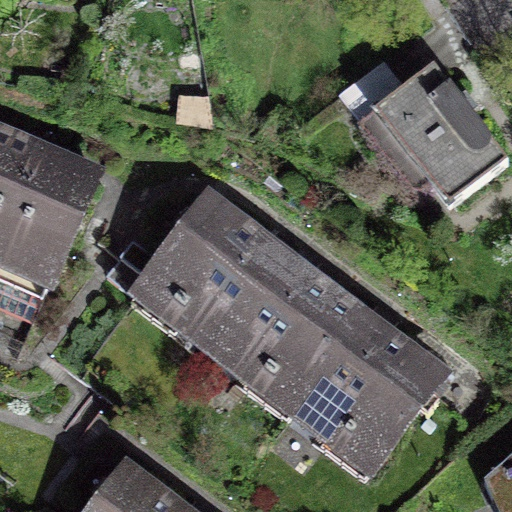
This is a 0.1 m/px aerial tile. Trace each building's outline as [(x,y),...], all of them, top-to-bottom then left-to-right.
[(457,101),(434,71),(360,128),(397,177),(413,165),(449,212),(508,167),(469,116),(473,113),(462,99),(457,101)] [(0,250),(42,153),(0,134),(0,250)] [(101,179),(42,153),(0,250),(0,268),(52,291),(101,179)] [(138,301),(214,359),(285,266),(209,208),(138,301)] [(366,327),(285,266),(214,359),(294,420),(366,327)] [(445,383),(366,327),(294,420),(375,477),(445,383)] [(511,511),(511,461),(486,486),(498,511),(511,511)] [(85,511),(185,511),(121,464),(85,511)]
